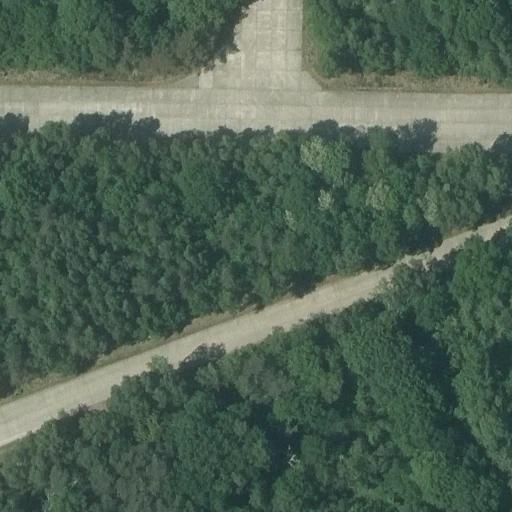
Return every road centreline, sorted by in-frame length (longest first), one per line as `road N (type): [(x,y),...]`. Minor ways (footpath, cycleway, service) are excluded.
road 1 (unclassified): [(0,424),(511,229)]
road 2 (unknown): [(0,150),(511,145)]
